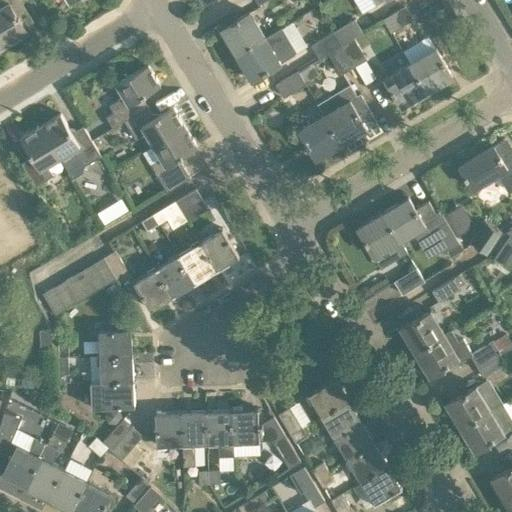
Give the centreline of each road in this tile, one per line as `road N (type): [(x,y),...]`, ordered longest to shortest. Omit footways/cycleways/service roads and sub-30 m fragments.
road 1 (residential): [(454,501),(303,248)]
road 2 (residential): [(289,226),(511,91)]
road 3 (residential): [(289,226),(158,13)]
road 4 (residential): [(0,107),(158,13)]
road 5 (residential): [(214,329),(244,284),(303,248)]
